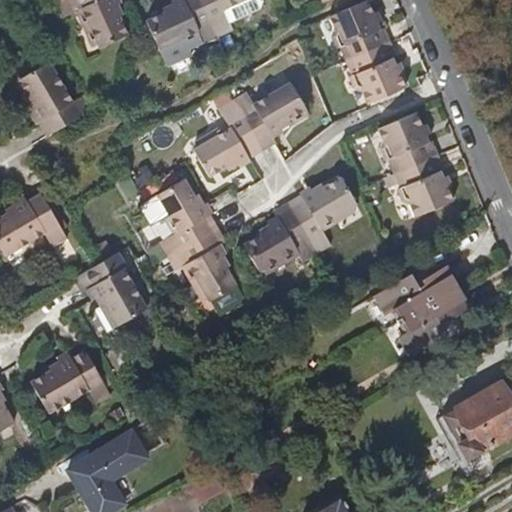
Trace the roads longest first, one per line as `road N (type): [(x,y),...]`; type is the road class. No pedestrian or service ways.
road 1 (residential): [(0,173),(33,154),(140,128),(258,59),(290,29),(351,0)]
road 2 (residential): [(448,82),(340,129),(277,187),(232,212)]
road 3 (residential): [(448,82),(511,225)]
